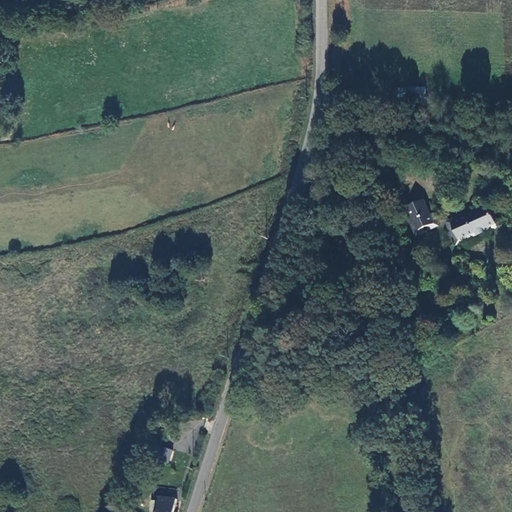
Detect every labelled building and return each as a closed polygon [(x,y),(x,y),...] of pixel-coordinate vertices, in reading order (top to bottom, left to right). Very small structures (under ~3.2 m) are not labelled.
[(423,101),(424,91),(410,89),(409,99),(423,101)] [(425,200),(409,206),(414,221),(410,223),(415,235),(425,231),(424,228),(433,225),(425,200)] [(451,225),(459,244),(469,240),(467,236),(478,232),(480,237),(499,230),(490,206),(470,214),(471,217),(451,225)] [(168,465),(173,450),(156,444),(151,459),(168,465)] [(176,511),(179,502),(162,500),(160,511),(176,511)]
